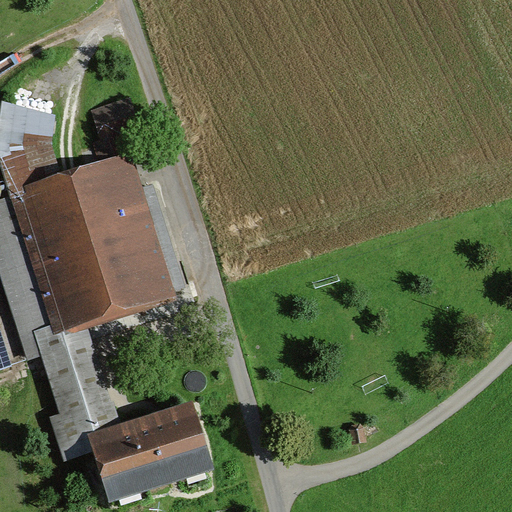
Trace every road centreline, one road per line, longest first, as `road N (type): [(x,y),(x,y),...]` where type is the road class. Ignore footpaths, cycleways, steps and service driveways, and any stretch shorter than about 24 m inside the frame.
road 1 (unclassified): [(121,0),(278,511)]
road 2 (track): [(511,350),(423,427),(375,455),(274,493)]
